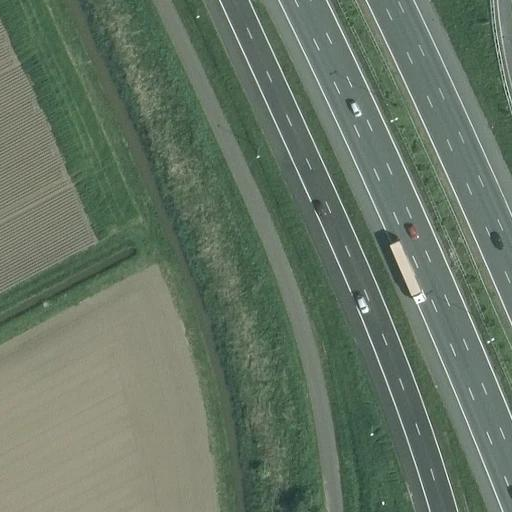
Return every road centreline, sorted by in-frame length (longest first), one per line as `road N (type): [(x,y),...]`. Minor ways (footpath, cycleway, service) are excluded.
road 1 (motorway): [(233,0),(381,332),(442,511)]
road 2 (unclassified): [(328,511),(308,373),(257,209),(158,0)]
road 3 (motorway): [(295,0),(511,486)]
road 4 (motorway): [(511,287),(383,0)]
